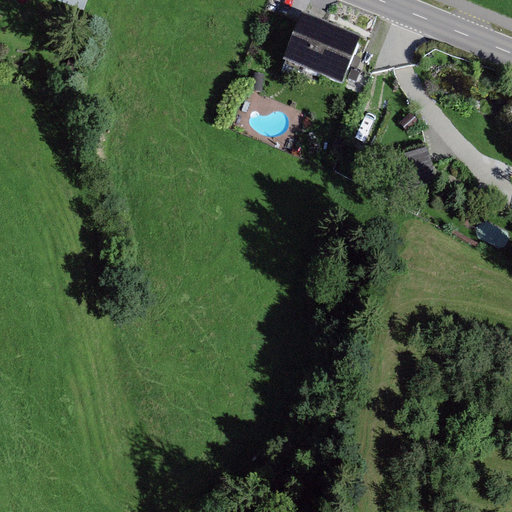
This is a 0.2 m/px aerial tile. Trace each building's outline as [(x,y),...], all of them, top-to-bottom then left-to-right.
[(50,0),(85,14),(90,0),(50,0)] [(372,30),(310,6),(291,55),(352,79),(372,30)] [(352,152),(367,115),(356,110),(341,147),(352,152)] [(155,130),(125,150),(140,172),(170,152),(155,130)] [(423,172),(399,183),(407,202),(432,191),(423,172)]
